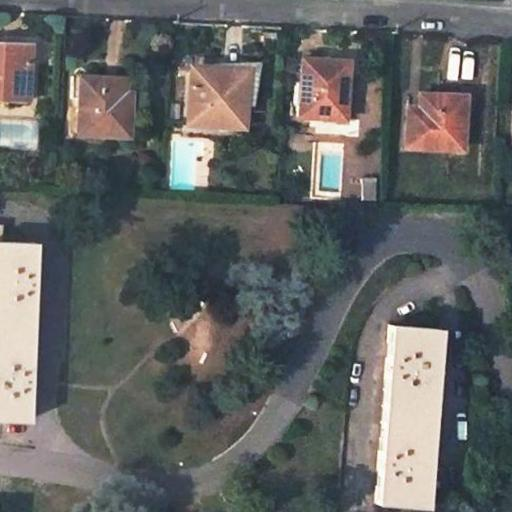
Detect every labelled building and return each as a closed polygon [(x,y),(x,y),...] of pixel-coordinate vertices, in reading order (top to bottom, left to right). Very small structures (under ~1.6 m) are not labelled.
[(265,31),(265,44),(274,45),(275,32),(265,31)] [(0,99),(26,101),(29,61),(22,61),(23,43),(29,43),(30,38),(2,37),(2,41),(0,40),(0,99)] [(302,58),(298,114),(343,116),(346,74),(352,75),(353,60),(302,58)] [(191,69),(188,122),(243,127),(248,68),(219,65),(219,72),(191,69)] [(79,76),(77,132),(127,134),(128,114),(122,114),(123,79),(79,76)] [(407,98),(406,147),(460,149),(462,116),(457,116),(459,93),(438,92),(438,93),(419,93),(419,98),(407,98)] [(462,116),(468,117),(469,93),(459,93),(457,116),(462,116)] [(362,181),(362,198),(374,199),(376,177),(363,176),(362,181)] [(0,240),(0,419),(26,420),(33,241),(0,240)] [(388,324),(375,501),(423,505),(438,328),(388,324)]
